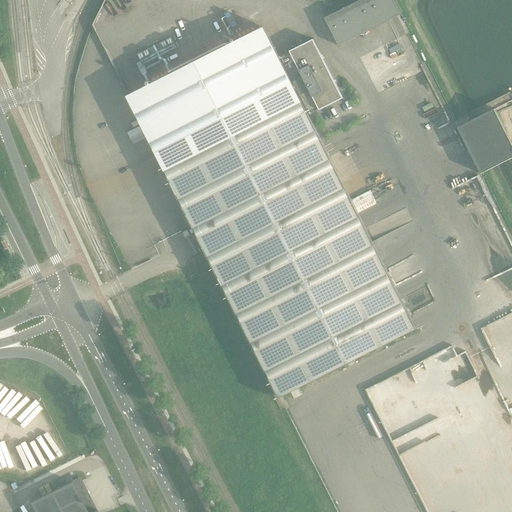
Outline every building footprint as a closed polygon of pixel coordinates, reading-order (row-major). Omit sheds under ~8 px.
[(378,0),(361,0),(325,18),(339,46),(389,21),(378,0)] [(264,27),(127,97),(194,228),(207,256),(279,398),(417,329),(264,27)] [(290,53),(281,58),(309,114),(319,110),(320,111),(343,99),(313,39),(290,52),(290,53)] [(511,143),(495,109),(473,120),(458,128),(481,174),(511,158),(511,143)] [(97,511),(80,477),(30,503),(31,503),(35,511),(97,511)]
